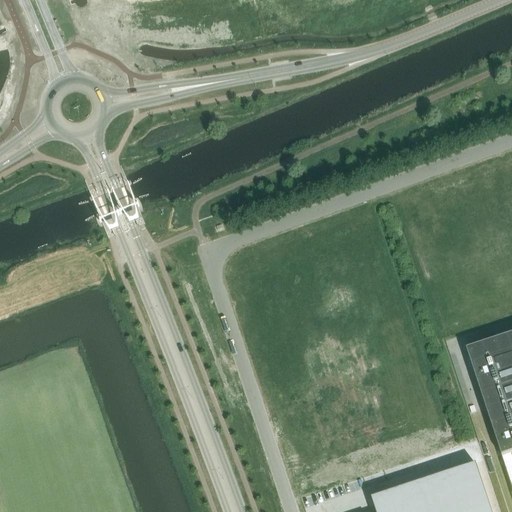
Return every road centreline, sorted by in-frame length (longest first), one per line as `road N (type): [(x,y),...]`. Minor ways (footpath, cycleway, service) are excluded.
road 1 (unclassified): [(511,143),(205,253),(290,511)]
road 2 (secondary): [(237,511),(97,131)]
road 3 (secondary): [(79,140),(221,511)]
road 4 (secondary): [(258,77),(380,50),(499,0)]
road 5 (secondary): [(258,77),(104,94)]
road 6 (secondary): [(107,110),(258,77)]
